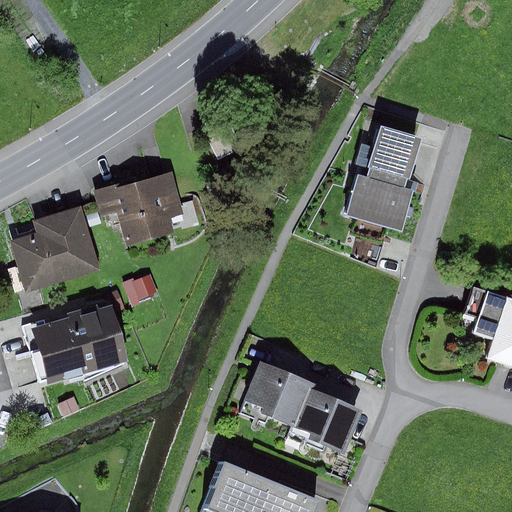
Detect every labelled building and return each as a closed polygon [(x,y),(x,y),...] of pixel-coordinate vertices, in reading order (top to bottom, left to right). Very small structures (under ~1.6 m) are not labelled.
[(413,138),(376,127),(364,165),(371,167),(366,182),(353,178),(342,214),(398,231),(409,194),(397,191),(413,138)] [(112,191),(96,195),(102,215),(120,210),(130,246),(178,232),(163,181),(113,196),(112,191)] [(36,238),(12,245),(24,290),(94,271),(78,215),(33,227),(36,238)] [(131,283),(121,288),(128,303),(136,300),(138,305),(155,297),(147,281),(133,287),(131,283)] [(511,300),(475,289),(467,312),(473,314),(470,325),(489,332),(483,352),(511,360),(511,300)] [(106,310),(23,333),(37,381),(47,375),(49,383),(80,375),(85,385),(112,372),(110,365),(121,361),(106,310)] [(306,382),(255,362),(241,397),(256,403),(253,410),(289,424),(303,388),(306,382)] [(357,408),(303,388),(289,424),(301,428),(297,438),(340,454),(357,408)] [(310,511),(315,501),(216,461),(196,510),(202,511),(310,511)]
